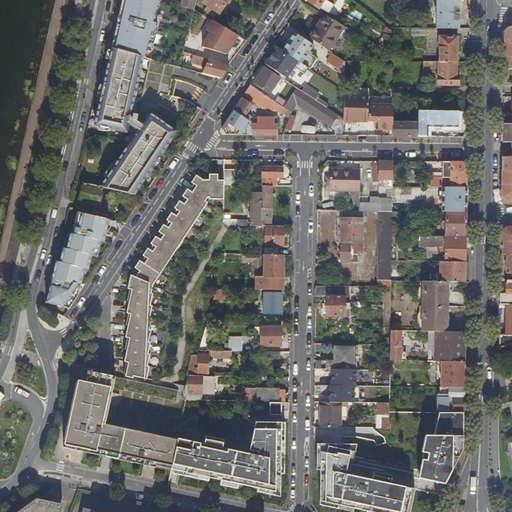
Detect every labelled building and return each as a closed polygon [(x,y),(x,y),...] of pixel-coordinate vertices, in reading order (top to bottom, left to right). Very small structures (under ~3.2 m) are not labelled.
[(143,57),(146,58),(153,33),(155,34),(158,22),(154,21),(160,0),(122,0),(119,15),(122,16),(120,24),(117,23),(114,40),(117,41),(115,49),(143,57)] [(195,10),(197,0),(182,0),(181,5),(181,6),(195,10)] [(228,0),(200,0),(204,2),(203,3),(210,8),(207,12),(214,17),(217,12),(220,14),(228,0)] [(310,0),(310,2),(319,8),(320,7),(329,13),(337,0),(310,0)] [(459,29),(459,0),(437,0),(437,28),(459,29)] [(192,18),(192,20),(204,23),(206,17),(195,10),(192,18)] [(324,14),(308,38),(327,50),(344,26),(324,14)] [(230,46),(236,34),(226,29),(213,21),(207,31),(211,34),(203,48),(227,55),(232,47),(230,46)] [(409,39),(409,28),(394,28),(394,34),(394,39),(409,39)] [(308,68),(310,69),(316,59),(308,54),(313,46),(294,33),(282,51),(308,68)] [(439,62),(457,62),(457,37),(439,37),(439,62)] [(184,51),(183,52),(192,55),(195,56),(197,50),(185,46),(184,51)] [(282,51),(277,47),(271,56),(265,65),(286,78),(293,67),(304,74),(308,68),(282,51)] [(115,49),(113,48),(110,63),(108,62),(107,65),(106,69),(105,72),(105,76),(105,77),(106,77),(100,104),(99,104),(98,106),(96,110),(96,114),(96,118),(97,118),(96,125),(126,132),(128,123),(139,131),(136,135),(134,144),(130,143),(118,161),(117,160),(112,166),(109,171),(106,177),(106,178),(107,179),(101,187),(103,187),(134,194),(144,178),(146,179),(148,176),(151,173),(153,169),(154,167),(154,166),(153,166),(160,155),(161,156),(164,153),(166,150),(168,146),(169,143),(168,143),(176,131),(150,114),(148,116),(133,113),(133,116),(130,115),(132,110),(131,110),(132,104),(134,104),(135,100),(136,96),(137,92),(137,90),(135,89),(138,77),(140,77),(141,74),(142,70),(143,66),(143,63),(142,62),(143,57),(115,49)] [(344,61),(332,53),(326,62),(338,70),(343,73),(344,61)] [(228,69),(230,66),(208,59),(195,56),(192,55),(189,63),(202,66),(202,65),(205,66),(202,73),(222,79),(228,69)] [(457,76),(457,62),(439,62),(423,62),(423,72),(438,73),(438,86),(458,86),(459,76),(457,76)] [(280,77),(264,67),(259,76),(254,84),(269,94),(280,77)] [(292,78),(289,83),(296,88),(309,97),(313,91),(292,78)] [(284,114),(287,110),(275,102),(250,86),(244,95),(266,110),(267,108),(273,111),(275,108),(284,114)] [(334,136),(343,136),(343,122),(343,119),(309,97),(296,88),(286,103),(279,98),(275,102),(287,110),(288,110),(290,112),(297,104),(330,126),(331,125),(334,127),(334,136)] [(343,119),(343,122),(368,122),(368,104),(368,97),(343,96),(343,119)] [(253,135),(277,135),(277,125),(273,125),(273,119),(257,118),(257,125),(251,125),(245,131),(243,129),(251,117),(246,114),(252,106),(241,99),(237,105),(222,128),(225,135),(253,135)] [(393,123),(393,112),(393,104),(368,104),(368,122),(378,122),(378,130),(393,130),(393,123)] [(418,137),(431,137),(431,127),(428,127),(428,125),(448,125),(448,127),(458,127),(458,112),(418,112),(418,124),(418,137)] [(289,115),(288,119),(285,128),(292,131),(296,118),(289,115)] [(403,137),(418,137),(418,124),(393,123),(393,130),(393,137),(403,137)] [(511,124),(503,124),(503,133),(503,143),(511,142),(511,124)] [(511,157),(503,158),(502,171),(511,170),(511,157)] [(393,162),(379,161),(379,180),(384,180),(384,183),(384,187),(389,187),(393,187),(393,162)] [(462,162),(430,162),(430,178),(430,187),(433,187),(441,187),(467,188),(467,179),(467,168),(462,162)] [(283,168),(262,167),(262,185),(276,185),(276,177),(283,177),(283,168)] [(235,170),(224,170),(224,177),(224,186),(235,186),(235,170)] [(360,191),(360,170),(329,170),(329,191),(360,191)] [(511,170),(502,171),(502,185),(502,196),(502,198),(508,202),(511,201),(511,170)] [(190,190),(185,198),(203,210),(209,202),(206,200),(208,196),(209,196),(209,198),(224,198),(224,186),(224,177),(218,177),(209,177),(199,177),(194,184),(190,190)] [(99,207),(103,187),(101,187),(84,183),(78,212),(93,215),(95,206),(99,207)] [(262,186),(262,208),(267,208),(267,211),(267,217),(272,217),(273,186),(262,186)] [(467,188),(441,187),(441,193),(440,200),(456,200),(456,210),(450,210),(450,205),(440,204),(440,212),(447,212),(467,213),(467,202),(467,188)] [(224,220),(224,223),(227,225),(261,225),(261,210),(261,208),(261,193),(252,193),(252,222),(248,222),(248,220),(224,220)] [(169,221),(168,222),(187,235),(203,210),(185,198),(182,202),(177,209),(174,214),(169,221)] [(360,203),(360,211),(379,211),(392,212),(392,201),(392,198),(370,198),(370,203),(360,203)] [(351,206),(351,211),(360,211),(360,203),(355,203),(351,206)] [(379,211),(378,287),(386,287),(391,287),(391,282),(392,262),(392,237),(392,212),(379,211)] [(93,215),(78,212),(73,234),(71,233),(67,249),(63,248),(60,262),(56,262),(47,303),(64,305),(69,308),(78,294),(81,282),(84,268),(88,269),(92,255),(97,256),(101,240),(104,241),(108,227),(109,219),(93,215)] [(467,227),(467,213),(447,212),(446,226),(443,226),(443,230),(446,231),(446,237),(467,238),(467,227)] [(363,250),(363,218),(338,218),(338,243),(342,243),(342,262),(358,262),(358,250),(363,250)] [(187,235),(168,222),(166,226),(161,233),(158,237),(153,245),(150,249),(146,257),(142,261),(137,269),(133,276),(131,275),(131,276),(151,290),(152,287),(153,287),(153,285),(187,235)] [(283,246),(284,226),(266,225),(266,246),(283,246)] [(511,241),(511,226),(506,228),(500,233),(500,235),(500,241),(511,241)] [(466,253),(467,238),(446,237),(420,237),(420,248),(440,248),(440,253),(446,253),(445,262),(466,262),(466,253)] [(511,241),(500,241),(500,248),(500,255),(507,255),(511,255),(511,241)] [(251,255),(243,255),(243,263),(251,263),(251,255)] [(264,255),(264,277),(256,277),(256,290),(283,290),(283,278),(284,255),(277,255),(264,255)] [(466,274),(466,262),(445,262),(441,262),(440,282),(448,282),(466,282),(466,274)] [(151,290),(131,276),(129,286),(151,301),(152,297),(153,297),(153,293),(151,293),(151,290)] [(423,282),(423,307),(448,308),(448,282),(440,282),(423,282)] [(128,338),(127,340),(138,347),(150,330),(149,330),(151,321),(152,318),(149,317),(151,309),(152,309),(153,306),(150,305),(151,301),(129,286),(128,288),(130,289),(128,301),(130,301),(127,313),(129,313),(126,325),(128,325),(126,337),(128,338)] [(357,286),(316,286),(316,296),(327,296),(326,316),(345,317),(345,291),(348,291),(349,290),(357,291),(357,286)] [(215,290),(213,300),(224,301),(224,290),(215,290)] [(282,294),(264,293),(264,314),(282,314),(282,294)] [(511,304),(499,305),(499,334),(511,333),(511,304)] [(448,308),(423,307),(423,332),(436,332),(448,332),(448,308)] [(207,321),(206,327),(199,351),(207,351),(215,321),(207,321)] [(391,324),(391,328),(391,332),(401,332),(402,324),(391,324)] [(281,346),(281,327),(261,327),(261,346),(281,346)] [(142,371),(148,375),(150,366),(147,366),(149,358),(150,354),(148,354),(149,346),(150,346),(151,342),(148,342),(150,333),(151,334),(151,330),(150,330),(138,347),(129,362),(142,371)] [(391,332),(391,346),(391,358),(390,362),(406,362),(407,353),(401,353),(402,332),(401,332),(391,332)] [(442,362),(465,363),(465,348),(465,333),(448,332),(436,332),(436,362),(442,362)] [(229,339),(229,351),(232,351),(242,351),(242,339),(229,339)] [(127,350),(125,360),(128,362),(129,362),(138,347),(127,340),(125,349),(127,350)] [(503,357),(507,356),(511,354),(511,343),(499,347),(498,353),(498,359),(503,357)] [(315,360),(315,369),(333,370),(356,370),(356,357),(358,357),(359,346),(333,345),(332,361),(315,360)] [(207,351),(199,351),(194,351),(192,357),(193,357),(193,363),(191,363),(188,376),(198,376),(198,373),(208,373),(209,355),(214,355),(214,358),(223,358),(223,356),(232,356),(232,351),(229,351),(207,351)] [(125,374),(141,378),(142,371),(129,362),(128,362),(125,374)] [(449,387),(464,387),(465,375),(465,363),(442,362),(442,387),(449,387)] [(331,402),(347,402),(354,402),(355,386),(356,386),(356,370),(333,370),(332,386),(331,386),(331,402)] [(98,386),(113,390),(115,377),(88,371),(86,381),(98,385),(98,386)] [(186,401),(211,401),(214,401),(214,377),(198,376),(188,376),(182,399),(186,401)] [(74,403),(93,409),(98,386),(98,385),(86,381),(86,383),(84,383),(84,381),(78,380),(74,397),(73,403),(74,403)] [(87,432),(83,452),(107,457),(114,426),(105,424),(113,390),(98,386),(93,409),(87,432)] [(440,413),(464,413),(464,400),(464,387),(449,387),(448,397),(440,397),(440,413)] [(270,402),(279,402),(279,389),(257,388),(257,402),(270,402)] [(279,402),(270,402),(270,414),(281,414),(282,411),(289,411),(289,402),(285,402),(279,402)] [(331,402),(321,402),(321,427),(341,428),(342,405),(347,405),(347,402),(331,402)] [(66,427),(87,432),(93,409),(74,403),(73,403),(72,408),(70,418),(68,426),(67,426),(66,427)] [(383,429),(390,429),(390,413),(390,403),(378,403),(378,416),(383,416),(383,429)] [(464,438),(464,413),(440,413),(439,413),(435,436),(426,435),(422,452),(424,453),(421,469),(425,470),(424,474),(447,479),(456,463),(462,451),(464,438)] [(179,438),(178,440),(171,471),(171,473),(208,481),(208,478),(221,481),(221,484),(238,487),(238,485),(257,489),(257,491),(280,496),(280,476),(283,476),(283,422),(255,422),(249,453),(179,438)] [(114,426),(107,457),(123,460),(130,429),(114,426)] [(64,447),(83,452),(87,432),(66,427),(65,433),(67,433),(64,447)] [(130,429),(123,460),(147,465),(153,434),(130,429)] [(153,434),(147,465),(171,471),(178,440),(153,434)] [(320,468),(320,503),(353,510),(354,506),(366,509),(365,511),(406,511),(412,487),(351,473),(352,466),(339,463),(340,460),(353,462),(357,444),(317,443),(317,468),(320,468)] [(35,498),(16,511),(59,511),(61,504),(35,498)]
